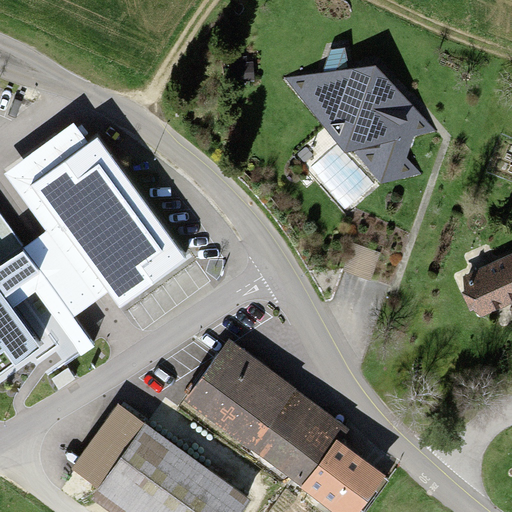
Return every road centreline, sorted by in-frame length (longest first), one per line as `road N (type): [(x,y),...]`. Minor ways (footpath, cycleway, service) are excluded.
road 1 (tertiary): [(437,480),(351,391),(227,191),(170,143),(0,57)]
road 2 (unknown): [(172,334),(0,185)]
road 3 (track): [(137,125),(216,0)]
road 4 (track): [(379,0),(511,53)]
road 5 (track): [(37,418),(112,511)]
